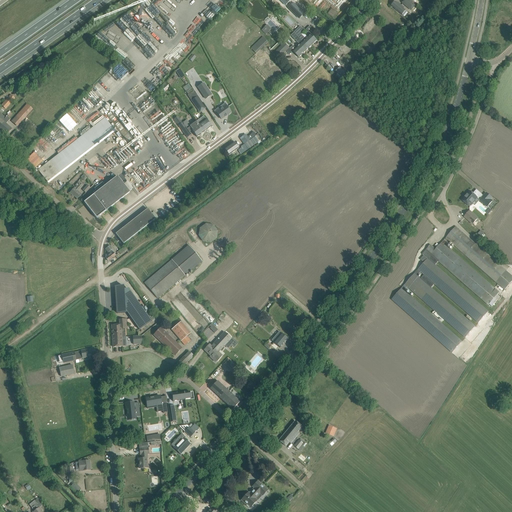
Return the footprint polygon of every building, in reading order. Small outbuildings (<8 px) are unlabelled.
[(289,0),(286,0),(284,3),(286,5),(289,8),(294,4),(289,0)] [(409,0),(404,0),(402,3),(411,10),(415,5),(409,0)] [(398,2),(397,3),(395,2),(391,6),(397,11),(402,15),(406,10),(403,8),(403,7),(402,6),(398,2)] [(299,19),(305,14),(297,6),(294,3),(294,4),(289,8),(292,11),(291,12),(299,19)] [(122,15),(115,22),(123,32),(131,25),(122,15)] [(266,34),(271,30),(267,25),(262,30),(266,34)] [(305,29),(310,35),(314,31),(309,26),(305,29)] [(306,39),(302,34),(305,31),(300,27),(294,33),(309,48),(317,40),(311,34),(306,39)] [(299,58),(309,48),(294,33),(291,36),(300,45),(293,52),(299,58)] [(137,35),(132,41),(140,50),(143,48),(151,57),(160,49),(153,41),(152,41),(149,37),(146,39),(149,41),(145,44),(137,35)] [(251,48),(256,53),(257,54),(269,42),(263,37),(251,48)] [(293,52),(289,48),(285,43),(273,55),(278,59),(286,51),(289,55),(293,52)] [(370,56),(376,50),(374,48),(367,53),(370,56)] [(121,59),(108,71),(118,81),(130,69),(121,59)] [(340,77),(347,73),(344,68),(341,70),(339,67),(335,70),(340,77)] [(165,83),(161,87),(165,91),(169,87),(165,83)] [(203,83),(197,87),(205,98),(211,94),(203,83)] [(20,86),(14,92),(17,95),(23,88),(20,86)] [(188,95),(187,96),(195,107),(202,103),(196,94),(194,91),(188,95)] [(10,95),(1,105),(5,109),(15,99),(10,95)] [(225,103),(214,111),(218,116),(218,115),(221,119),(225,117),(226,116),(227,116),(231,113),(228,108),(229,107),(225,103)] [(27,104),(11,121),(12,121),(17,126),(26,117),(32,110),(33,109),(27,104)] [(0,129),(6,135),(10,132),(12,129),(6,124),(10,119),(6,116),(5,118),(0,123),(0,129)] [(36,169),(47,183),(114,132),(104,119),(36,169)] [(200,119),(197,122),(204,132),(211,127),(208,122),(206,119),(206,120),(203,122),(200,119)] [(183,123),(178,126),(187,138),(191,135),(186,128),(190,125),(187,120),(183,123)] [(196,123),(190,127),(194,133),(197,137),(204,132),(197,122),(196,123)] [(253,137),(249,140),(245,135),(240,138),(246,146),(239,151),(241,154),(257,142),(253,137)] [(239,148),(234,142),(225,149),(229,155),(239,148)] [(96,218),(130,192),(117,176),(105,186),(102,182),(94,189),(96,190),(93,192),(95,194),(88,199),(87,198),(86,199),(87,200),(84,203),(96,218)] [(77,199),(80,195),(82,194),(78,191),(83,186),(78,182),(75,186),(76,187),(75,188),(70,193),(73,196),(73,195),(77,199)] [(462,200),(464,202),(469,207),(472,203),(471,203),(476,197),(477,198),(478,199),(482,195),(476,190),(473,194),(470,191),(462,200)] [(492,198),(486,193),(480,200),(487,207),(492,201),(491,200),(492,198)] [(27,196),(21,210),(28,213),(34,199),(27,196)] [(148,209),(115,234),(123,244),(155,219),(148,209)] [(478,218),(470,211),(464,217),(473,224),(478,218)] [(198,236),(203,242),(210,243),(216,239),(218,231),(213,225),(206,224),(199,228),(198,236)] [(475,327),(431,288),(434,284),(478,323),(488,312),(435,265),(439,262),(488,305),(499,293),(447,247),(451,242),(505,290),(511,281),(511,276),(456,227),(436,250),(430,245),(422,254),(424,256),(420,260),(424,263),(392,300),(452,353),(462,342),(405,291),(408,288),(465,338),(475,327)] [(106,255),(105,258),(108,262),(114,257),(115,258),(119,255),(111,245),(108,248),(110,251),(106,255)] [(158,298),(185,276),(202,261),(189,245),(171,260),(172,260),(145,283),(158,298)] [(122,257),(129,252),(125,246),(118,251),(122,257)] [(123,286),(115,286),(117,314),(117,313),(125,313),(127,313),(139,330),(151,321),(149,317),(131,292),(124,293),(123,286)] [(127,329),(127,327),(127,319),(119,320),(119,325),(111,326),(112,338),(122,337),(121,330),(126,329),(127,329)] [(181,322),(171,330),(185,346),(191,341),(187,336),(190,334),(181,322)] [(208,339),(217,330),(211,324),(202,332),(208,339)] [(160,328),(154,335),(175,356),(182,348),(160,328)] [(288,339),(284,335),(282,333),(274,343),(280,348),(288,339)] [(124,342),(126,342),(126,337),(122,337),(112,338),(113,347),(122,347),(122,346),(125,346),(124,342)] [(218,353),(211,346),(210,345),(205,350),(212,357),(211,358),(215,362),(219,358),(221,356),(218,353)] [(80,351),(82,358),(90,356),(95,355),(93,349),(88,349),(80,351)] [(81,359),(82,358),(80,351),(74,353),(74,352),(61,355),(63,364),(76,361),(76,360),(81,359)] [(193,356),(189,352),(177,364),(182,368),(193,356)] [(59,368),(61,376),(74,374),(72,365),(59,368)] [(247,376),(239,386),(249,393),(257,384),(247,376)] [(210,389),(233,410),(240,402),(217,381),(210,389)] [(176,394),(172,394),(173,400),(177,400),(177,401),(185,399),(185,400),(185,399),(190,398),(189,392),(184,393),(184,394),(183,394),(177,395),(176,395),(176,394)] [(150,398),(146,399),(147,408),(152,407),(152,404),(157,403),(158,412),(163,411),(163,413),(168,413),(166,403),(166,402),(161,403),(160,397),(160,396),(150,398)] [(134,402),(126,403),(127,416),(130,416),(131,420),(136,419),(135,416),(140,416),(139,403),(134,403),(134,402)] [(174,405),(168,406),(170,422),(177,421),(174,405)] [(149,414),(151,426),(160,425),(158,413),(149,414)] [(302,427),(299,424),(295,421),(279,441),(283,444),(286,447),(289,442),(291,444),(299,434),(297,432),(302,427)] [(187,425),(179,426),(191,437),(195,433),(195,432),(189,427),(187,425)] [(329,425),(325,433),(333,437),(337,429),(329,425)] [(180,441),(174,448),(181,455),(191,445),(184,438),(185,438),(186,438),(182,434),(181,434),(182,434),(178,438),(177,439),(180,441)] [(300,439),(299,440),(294,446),(298,449),(303,443),(304,442),(300,439)] [(142,454),(142,459),(138,459),(139,468),(147,468),(146,454),(149,454),(148,448),(140,449),(140,455),(142,454)] [(76,470),(80,470),(80,471),(90,470),(89,461),(79,462),(79,463),(75,463),(76,470)] [(67,468),(63,468),(64,476),(73,476),(73,475),(73,467),(67,467),(67,468)] [(61,474),(58,471),(58,470),(55,473),(64,482),(66,481),(63,478),(64,477),(61,474)] [(267,490),(257,481),(253,486),(255,489),(250,494),(249,494),(248,495),(246,494),(241,500),(247,505),(246,506),(249,508),(249,507),(250,508),(257,501),(255,499),(260,493),(263,496),(267,490)] [(75,484),(72,489),(76,493),(80,488),(75,484)] [(42,511),(40,508),(44,504),(39,498),(29,505),(34,511),(33,511),(42,511)]
